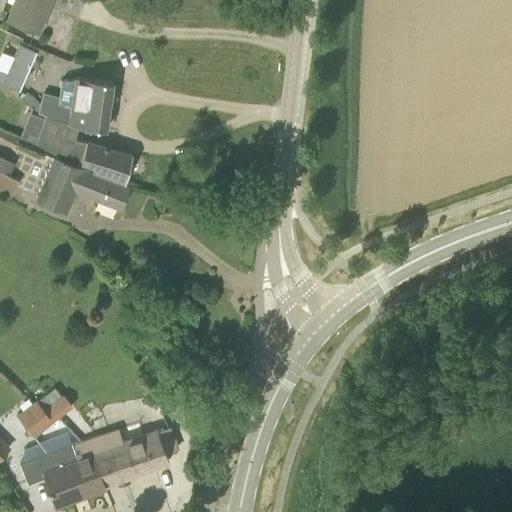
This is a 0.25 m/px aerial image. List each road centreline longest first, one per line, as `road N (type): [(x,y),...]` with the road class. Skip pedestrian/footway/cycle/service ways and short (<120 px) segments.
road 1 (tertiary): [(321,325),(287,278),(278,223),(307,0)]
road 2 (unknown): [(300,57),(246,36),(137,34),(85,0)]
road 3 (secondary): [(321,325),(418,260),(511,222)]
road 4 (secondary): [(240,511),(260,429),(321,325)]
